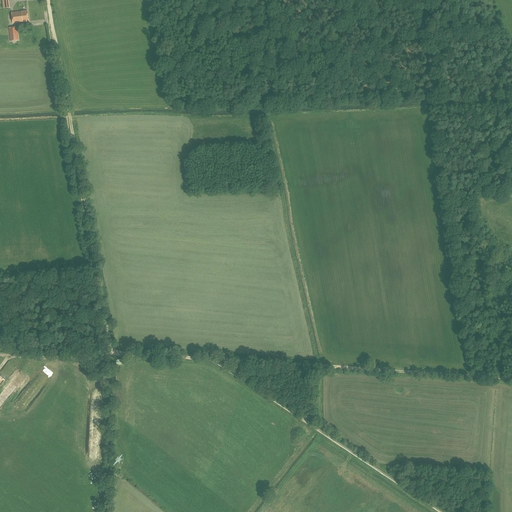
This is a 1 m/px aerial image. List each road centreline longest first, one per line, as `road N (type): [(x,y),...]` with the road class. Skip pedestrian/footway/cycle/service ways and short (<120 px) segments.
road 1 (track): [(111,353),(51,18)]
road 2 (track): [(444,511),(226,359)]
road 3 (track): [(107,511),(111,353)]
road 4 (track): [(377,369),(226,359)]
road 5 (unclassified): [(377,369),(511,378)]
